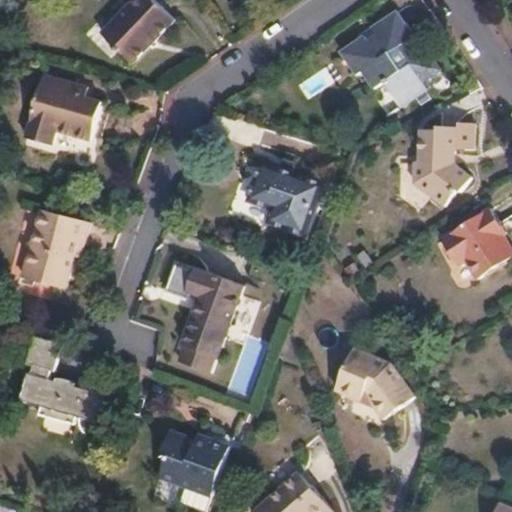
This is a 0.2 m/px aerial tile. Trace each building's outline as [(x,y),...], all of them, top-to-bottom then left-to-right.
[(159,0),(137,0),(108,31),(138,60),(179,18),(159,0)] [(367,41),(343,58),(357,79),(363,75),(366,78),(375,93),(389,84),(405,108),(428,94),(424,87),(442,74),(419,38),(417,39),(401,15),(375,33),(378,38),(370,45),(367,41)] [(73,90),(75,81),(49,73),(30,134),(57,143),(62,128),(96,138),(107,100),(88,94),(73,90)] [(90,86),(75,81),(73,90),(88,94),(90,86)] [(417,162),(417,184),(445,205),(458,189),(461,191),(473,177),(453,161),(454,154),(455,154),(455,148),(474,149),(475,123),(458,122),(458,127),(439,126),(438,130),(421,129),(420,161),(417,162)] [(264,164),(250,203),(274,211),(269,225),(308,239),(327,186),(264,164)] [(68,289),(76,259),(80,244),(89,246),(95,224),(47,211),(28,278),(68,289)] [(492,211),(445,241),(461,266),(469,261),(481,279),(511,259),(511,254),(503,239),(508,235),(492,211)] [(80,244),(76,259),(85,261),(89,246),(80,244)] [(186,347),(189,349),(217,359),(220,360),(247,287),(198,270),(197,273),(190,290),(189,293),(203,299),(186,347)] [(190,290),(197,273),(189,271),(183,287),(190,290)] [(30,373),(24,398),(42,402),(41,408),(76,418),(79,413),(82,415),(91,432),(94,432),(104,391),(86,386),(84,390),(49,380),(51,369),(55,369),(62,343),(37,336),(30,363),(37,365),(35,373),(30,373)] [(361,348),(343,388),(374,404),(385,418),(417,399),(392,362),(361,348)] [(217,359),(189,349),(184,364),(211,375),(217,359)] [(173,456),(165,479),(208,495),(214,497),(232,448),(203,437),(199,442),(175,433),(167,454),(173,456)] [(329,511),(300,475),(254,511),(329,511)] [(511,511),(511,506),(504,503),(500,511),(511,511)]
